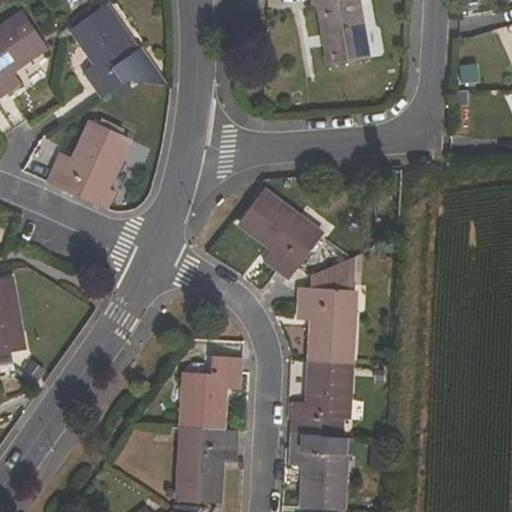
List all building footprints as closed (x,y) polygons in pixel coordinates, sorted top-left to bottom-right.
[(370,57),(359,0),(311,0),(312,6),(318,5),(328,64),(370,57)] [(105,6),(72,29),(96,63),(83,72),(101,98),(102,99),(128,82),(167,87),(141,49),(138,52),(105,6)] [(0,100),(23,85),(13,71),(47,46),(24,14),(0,30),(0,100)] [(60,152),(47,181),(98,204),(129,138),(93,121),(75,159),(60,152)] [(263,190),(240,222),(272,247),(261,260),(288,280),(318,240),(304,229),(308,224),(263,190)] [(0,354),(18,352),(14,332),(21,331),(12,278),(0,279),(0,354)] [(296,318),(313,319),(311,360),(350,363),(353,308),(347,307),(347,289),(298,285),(296,318)] [(182,426),(189,426),(222,428),(225,387),(241,388),(242,355),(212,353),(211,372),(185,370),(182,426)] [(292,400),(290,433),(321,434),(322,417),(348,418),(350,363),(311,360),(309,402),(292,400)] [(237,461),(239,429),(222,428),(189,426),(188,445),(181,444),(178,500),(218,502),(220,460),(237,461)] [(342,509),(345,454),(320,452),(321,434),(290,433),(288,465),(305,466),(302,507),(342,509)]
